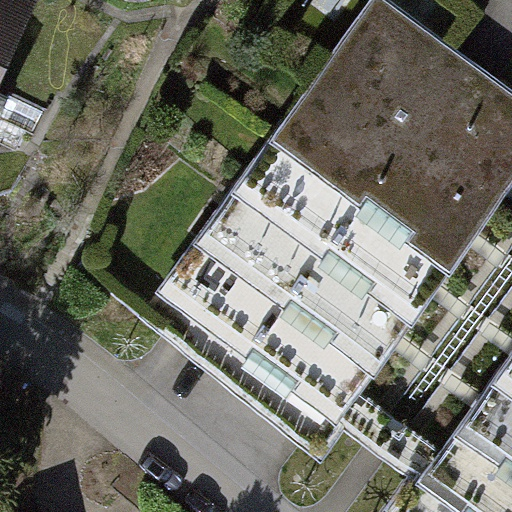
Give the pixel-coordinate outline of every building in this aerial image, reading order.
[(0,0),(0,107),(45,0),(0,0)] [(511,83),(398,0),(375,0),(278,132),(366,197),(375,185),(426,222),(419,232),(458,261),(511,188),(511,83)] [(366,197),(278,132),(239,183),(329,251),(339,239),(385,274),(375,288),(416,318),(458,261),(419,232),(426,222),(375,185),(366,197)] [(329,251),(239,183),(199,237),(288,304),(299,289),(347,325),(337,339),(378,369),(416,318),(375,288),(385,274),(339,239),(329,251)] [(288,304),(199,237),(159,288),(249,358),(261,344),(308,377),(297,391),(336,422),(378,369),(337,339),(347,325),(299,289),(288,304)] [(511,360),(499,377),(511,386),(511,360)] [(511,386),(499,377),(461,427),(505,461),(511,451),(511,386)] [(461,427),(421,479),(463,511),(467,511),(475,502),(487,511),(511,511),(511,451),(505,461),(461,427)]
